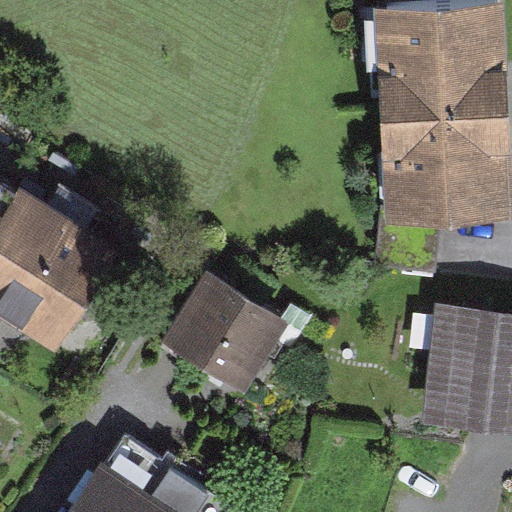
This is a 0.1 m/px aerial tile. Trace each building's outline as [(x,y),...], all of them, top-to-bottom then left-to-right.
[(490,0),(386,0),(368,1),(379,211),(501,204),(490,0)] [(100,244),(3,183),(0,188),(0,319),(37,343),(100,244)] [(270,320),(186,272),(147,341),(231,389),(270,320)] [(511,317),(427,309),(417,412),(511,421),(511,317)] [(123,430),(60,511),(222,511),(230,501),(123,430)]
